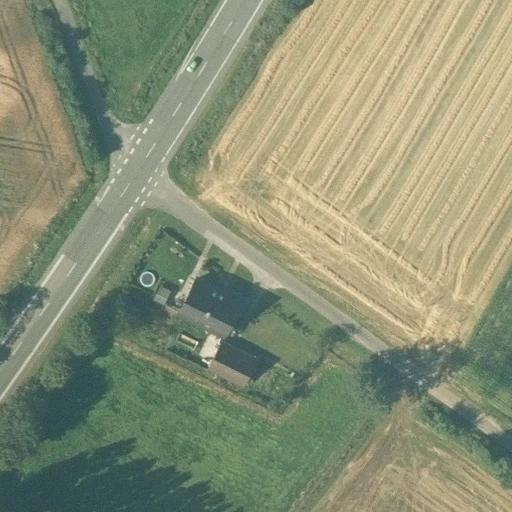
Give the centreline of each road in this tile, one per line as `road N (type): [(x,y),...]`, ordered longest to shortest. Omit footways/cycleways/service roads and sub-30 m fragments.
road 1 (unclassified): [(136,174),(511,449)]
road 2 (secondary): [(0,371),(136,174)]
road 3 (secondary): [(136,174),(244,0)]
road 4 (unclassified): [(59,0),(107,128),(136,174)]
